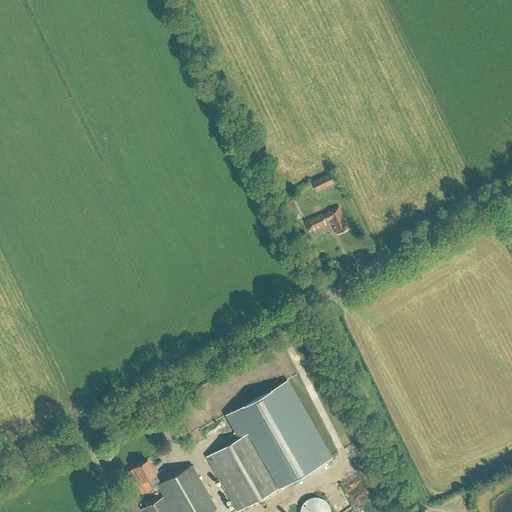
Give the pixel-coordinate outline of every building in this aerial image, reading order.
[(313,181),(317,189),(332,182),(328,174),(313,181)] [(284,202),(292,220),(301,216),(292,198),(284,202)] [(330,219),(336,233),(348,228),(338,205),(305,220),(310,231),(326,224),(324,221),(330,219)] [(224,414),(238,438),(206,456),(237,511),(332,457),(287,378),(224,414)] [(187,424),(194,415),(183,407),(176,416),(187,424)] [(129,470),(142,493),(157,484),(163,496),(140,509),(134,499),(123,505),(126,511),(210,511),(216,508),(192,464),(159,482),(146,460),(134,467),(129,470)] [(329,511),(330,511),(329,509),(329,507),(328,505),(325,501),(323,499),(321,498),(319,497),(317,497),(313,497),(311,497),(308,498),(305,500),(302,503),(301,506),(300,509),(299,511),(329,511)]
